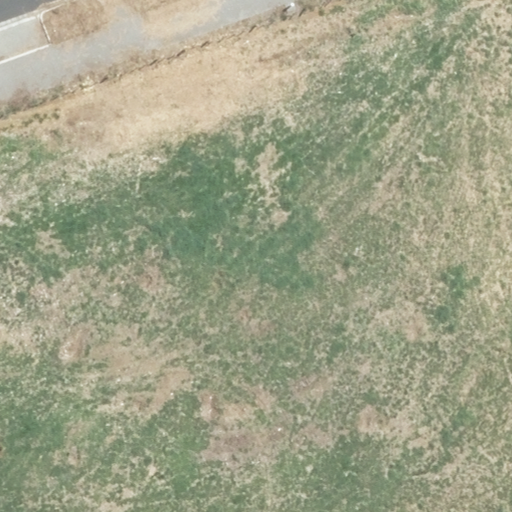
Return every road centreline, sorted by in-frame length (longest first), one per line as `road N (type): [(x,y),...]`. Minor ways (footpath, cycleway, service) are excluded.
road 1 (residential): [(193,464),(511,354)]
road 2 (residential): [(53,511),(193,464)]
